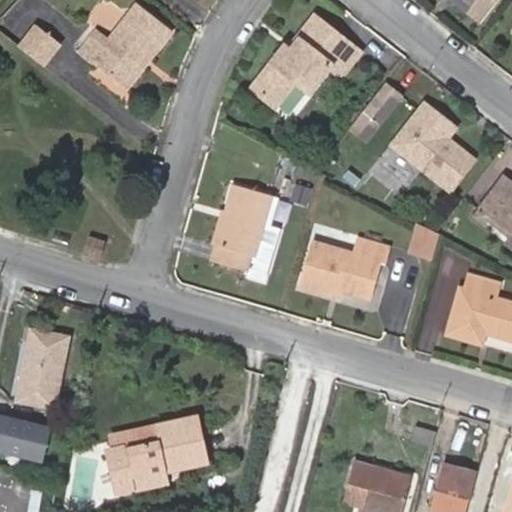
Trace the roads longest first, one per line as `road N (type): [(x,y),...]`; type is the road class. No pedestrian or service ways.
road 1 (residential): [(138,295),(511,400)]
road 2 (residential): [(246,0),(194,108),(138,295)]
road 3 (residential): [(511,113),(369,0)]
road 4 (residential): [(0,253),(138,295)]
